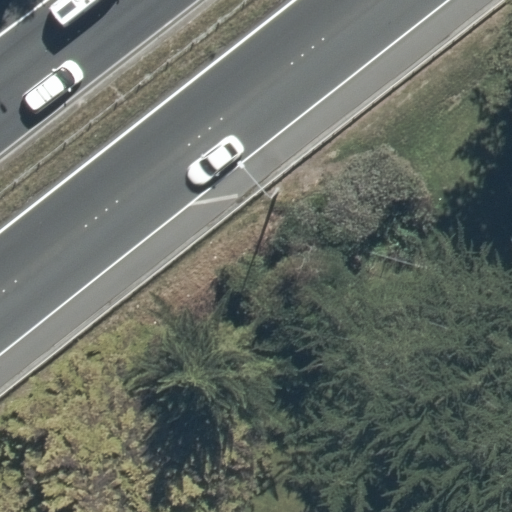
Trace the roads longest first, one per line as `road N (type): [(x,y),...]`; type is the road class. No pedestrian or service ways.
road 1 (trunk): [(381,0),(0,300)]
road 2 (trunk): [(0,93),(120,0)]
